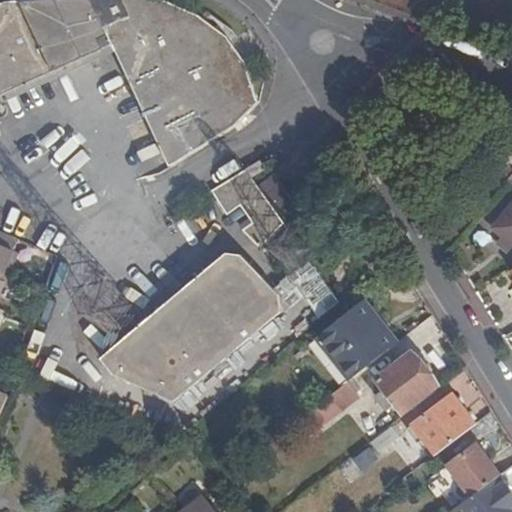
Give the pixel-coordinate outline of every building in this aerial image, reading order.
[(49,0),(30,1),(7,2),(0,4),(0,98),(78,62),(112,45),(170,166),(219,136),(231,129),(236,124),(246,114),(256,103),(243,61),(227,38),(198,16),(162,0),(49,0)] [(258,160),(244,169),(249,177),(263,168),(258,160)] [(275,213),(255,184),(249,177),(244,169),(212,192),(228,215),(241,206),(251,222),(242,229),(260,246),(283,224),(275,213)] [(291,201),(272,173),(255,184),(275,213),(291,201)] [(511,206),(493,229),(503,238),(500,243),(511,253),(511,206)] [(0,244),(14,251),(18,240),(0,232),(0,244)] [(9,264),(14,251),(0,244),(0,299),(14,266),(9,264)] [(120,376),(178,403),(280,312),(278,293),(240,255),(224,253),(105,357),(120,376)] [(355,377),(398,343),(367,303),(319,340),(352,380),(355,377)] [(404,413),(437,386),(411,353),(378,380),(385,388),(376,397),(387,410),(396,403),(404,413)] [(349,382),(331,396),(344,411),(361,397),(349,382)] [(0,393),(10,398),(11,394),(0,389),(0,393)] [(0,421),(10,398),(0,393),(0,421)] [(436,454),(475,424),(453,394),(413,425),(436,454)] [(380,455),(400,438),(392,427),(371,444),(380,455)] [(361,475),(382,459),(371,445),(350,462),(361,475)] [(455,509),(500,475),(477,445),(440,473),(450,486),(442,493),(455,509)] [(511,511),(511,490),(500,475),(455,509),(451,511),(511,511)] [(218,511),(207,498),(189,511),(218,511)]
